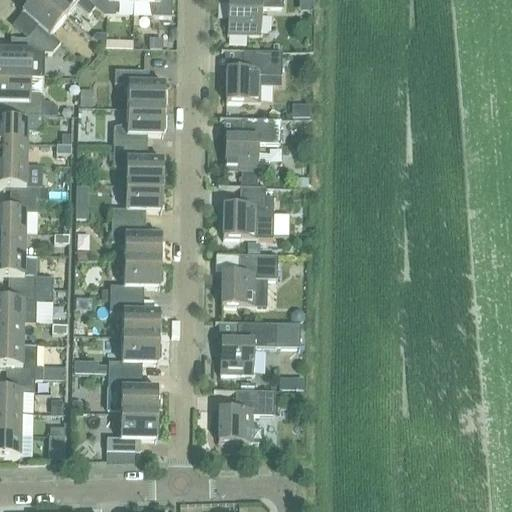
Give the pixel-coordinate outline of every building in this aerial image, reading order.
[(50,39),(66,21),(41,0),(35,0),(35,1),(33,0),(31,0),(23,11),(25,13),(20,18),(21,18),(22,18),(37,30),(29,39),(51,58),(60,48),(50,39)] [(41,0),(66,21),(76,9),(87,20),(94,12),(94,13),(94,0),(41,0)] [(118,7),(133,8),(132,0),(94,0),(94,13),(103,20),(114,20),(118,7)] [(132,0),(133,8),(148,8),(151,21),(171,22),(171,0),(132,0)] [(243,0),(243,6),(225,6),(225,7),(227,7),(227,41),(228,41),(228,39),(248,39),(262,40),(262,39),(260,39),(260,13),(282,14),(282,0),(243,0)] [(105,53),(105,44),(106,39),(96,38),(91,42),(103,53),(105,53)] [(0,81),(30,82),(43,83),(43,64),(43,58),(51,58),(29,39),(25,44),(14,44),(14,56),(0,55),(0,81)] [(105,44),(105,53),(131,53),(131,45),(105,44)] [(281,57),(240,56),(220,56),(220,57),(242,57),(242,74),(224,74),(224,75),(226,75),(225,109),(226,109),(226,107),(260,108),(260,107),(258,107),(259,81),(281,82),(281,57)] [(127,89),(126,114),(163,115),(163,109),(165,110),(165,95),(163,95),(163,88),(162,88),(162,89),(143,88),(143,76),(123,75),(114,76),(114,89),(127,89)] [(13,120),(25,120),(41,121),(42,121),(56,121),(56,111),(51,106),(42,106),(42,101),(29,98),(30,82),(0,81),(0,107),(13,108),(13,120)] [(92,111),(92,94),(79,94),(79,111),(92,111)] [(309,110),(291,110),(291,122),(308,123),(309,110)] [(113,132),(112,152),(141,153),(141,140),(161,141),(161,142),(162,142),(162,135),(164,135),(164,120),(163,120),(163,115),(126,114),(126,129),(113,132)] [(92,116),(78,115),(78,129),(91,130),(92,116)] [(40,136),(41,121),(25,120),(24,127),(12,126),(0,126),(0,148),(26,149),(26,136),(40,136)] [(225,175),(241,176),(240,192),(256,193),(257,176),(259,176),(259,175),(257,175),(257,149),(279,150),(280,125),(239,124),(219,124),(219,125),(241,125),(240,142),(222,142),(222,143),(224,143),(223,177),(225,177),(225,175)] [(61,139),(61,150),(70,150),(71,140),(61,139)] [(0,170),(26,171),(26,149),(0,148),(0,170)] [(56,150),(56,159),(70,159),(70,150),(61,150),(56,150)] [(120,176),(125,176),(125,190),(161,191),(161,185),(163,185),(163,171),(161,171),(162,164),(160,164),(160,165),(141,165),(141,153),(112,152),(112,165),(112,172),(120,176)] [(0,192),(9,193),(9,205),(38,205),(38,192),(41,192),(41,171),(26,171),(0,170),(0,192)] [(306,184),(293,183),(292,193),(305,193),(306,184)] [(161,196),(161,191),(125,190),(124,215),(111,215),(111,228),(139,229),(140,216),(159,217),(159,218),(160,218),(161,210),(163,210),(163,196),(161,196)] [(243,243),(257,244),(272,245),(273,202),(264,202),(265,193),(256,193),(240,192),(217,192),(217,193),(239,193),(239,210),(221,210),(221,211),(223,211),(222,245),(223,245),(223,243),(243,243)] [(38,218),(38,205),(9,205),(9,216),(0,216),(0,238),(24,239),(25,218),(38,218)] [(280,214),(281,236),(297,236),(297,213),(280,214)] [(76,226),(88,226),(89,218),(76,217),(76,226)] [(139,229),(111,228),(110,248),(123,251),(123,266),(159,267),(159,262),(161,262),(162,247),(160,247),(160,240),(159,240),(159,241),(139,241),(139,229)] [(0,260),(24,261),(24,239),(0,238),(0,260)] [(68,240),(54,240),(54,249),(68,249),(68,240)] [(76,264),(88,264),(88,255),(76,255),(76,264)] [(23,282),(24,261),(0,260),(0,282),(7,283),(7,295),(52,296),(52,282),(36,282),(23,282)] [(277,261),(236,260),(216,260),(216,261),(238,261),(237,278),(219,278),(219,279),(221,279),(221,313),(222,313),(222,311),(266,312),(266,285),(276,286),(277,261)] [(100,304),(109,304),(138,305),(138,293),(158,293),(157,294),(159,294),(159,287),(161,287),(161,272),(159,272),(159,267),(123,266),(122,291),(109,291),(109,294),(100,294),(100,304)] [(52,309),(52,296),(7,295),(7,306),(0,306),(0,328),(22,329),(35,329),(36,309),(52,309)] [(122,318),(121,343),(158,343),(158,338),(160,338),(160,323),(158,323),(158,316),(157,316),(157,318),(137,317),(138,305),(109,304),(109,318),(122,318)] [(290,318),(290,324),(293,329),(299,329),(303,325),(304,319),(300,314),(294,314),(290,318)] [(0,350),(22,351),(22,329),(0,328),(0,350)] [(82,328),(76,328),(76,338),(86,338),(86,332),(82,328)] [(253,353),(275,354),(297,354),(298,330),(275,329),(234,328),(214,328),(214,329),(236,329),(236,346),(218,346),(218,347),(220,347),(219,381),(220,381),(220,379),(254,380),(254,379),(252,379),(253,353)] [(66,330),(54,330),(52,330),(51,339),(66,339),(66,330)] [(157,349),(158,343),(121,343),(121,367),(108,367),(107,368),(107,380),(136,381),(136,369),(156,369),(156,371),(157,371),(157,363),(160,363),(160,349),(157,349)] [(0,372),(5,373),(5,385),(42,385),(43,373),(36,373),(36,351),(22,351),(0,350),(0,372)] [(74,366),(73,379),(81,379),(82,366),(74,366)] [(107,406),(106,419),(120,419),(156,420),(156,416),(159,416),(159,399),(156,399),(157,392),(155,392),(155,394),(136,393),(136,381),(107,380),(107,394),(120,394),(120,406),(107,406)] [(303,397),(303,385),(279,384),(279,396),(303,397)] [(0,418),(20,419),(20,418),(21,398),(32,398),(34,398),(34,386),(42,386),(42,385),(5,385),(5,396),(0,396),(0,418)] [(240,388),(239,396),(253,397),(253,388),(240,388)] [(239,396),(233,396),(213,396),(212,397),(235,397),(234,414),(216,414),(216,415),(218,415),(218,449),(219,449),(219,447),(258,448),(262,444),(262,435),(258,431),(251,431),(251,421),(273,421),(274,397),(253,397),(239,396)] [(289,398),(288,412),(303,413),(303,398),(289,398)] [(81,417),(81,405),(72,405),(72,417),(81,417)] [(0,440),(20,441),(20,419),(0,418),(0,440)] [(156,426),(156,420),(120,419),(119,443),(106,443),(105,457),(135,457),(135,445),(154,445),(154,447),(155,447),(156,439),(157,439),(158,426),(156,426)] [(49,433),(49,442),(64,442),(64,433),(49,433)] [(19,443),(20,441),(0,440),(0,462),(19,463),(19,443)] [(64,442),(49,442),(49,451),(64,451),(64,442)]
